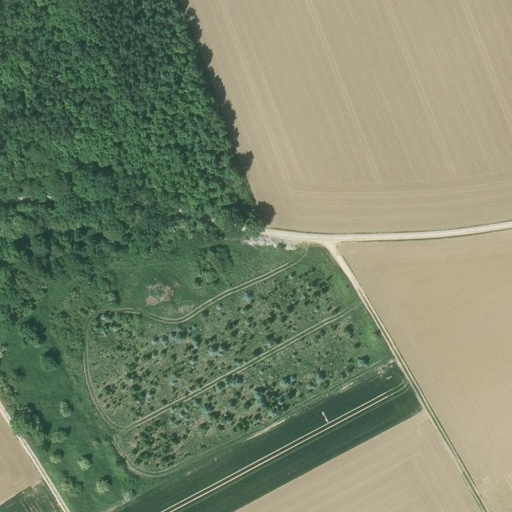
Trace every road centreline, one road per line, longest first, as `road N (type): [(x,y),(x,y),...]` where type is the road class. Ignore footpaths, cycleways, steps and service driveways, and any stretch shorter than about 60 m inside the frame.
road 1 (track): [(0,202),(90,196),(318,239),(511,225)]
road 2 (track): [(485,511),(331,239)]
road 3 (track): [(0,402),(67,511)]
